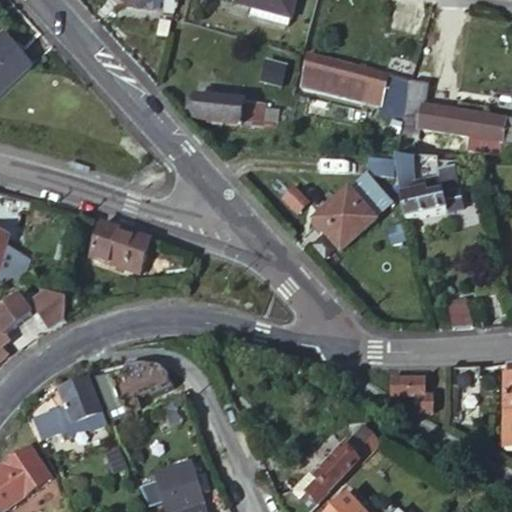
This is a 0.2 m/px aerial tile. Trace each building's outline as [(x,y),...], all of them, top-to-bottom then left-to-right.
[(124,0),(124,6),(151,10),(152,8),(152,0),(166,0),(166,5),(165,12),(176,13),(177,0),(124,0)] [(152,0),(152,8),(158,9),(159,4),(166,5),(166,0),(152,0)] [(296,0),(237,0),(236,4),(291,19),(296,0)] [(0,94),(32,67),(5,37),(0,40),(0,94)] [(408,81),(308,55),(302,80),(313,83),(315,77),(334,82),(331,94),(362,102),(364,89),(381,94),(378,110),(383,111),(378,130),(395,134),(408,81)] [(266,61),(262,83),(282,87),(286,65),(266,61)] [(410,83),(400,138),(419,141),(420,130),(470,137),(468,150),(503,156),(504,148),(511,149),(511,121),(423,108),(427,86),(410,83)] [(264,106),(195,100),(193,120),(263,126),(263,123),(277,124),(278,110),(264,109),(264,106)] [(403,159),(397,159),(395,175),(407,222),(447,213),(438,179),(415,184),(414,164),(404,163),(403,159)] [(394,163),(369,161),(368,178),(393,180),(394,163)] [(438,175),(438,179),(447,213),(465,210),(455,171),(438,175)] [(376,221),(349,191),(314,221),(341,251),(376,221)] [(118,230),(101,225),(90,258),(138,275),(151,240),(118,230)] [(8,238),(0,235),(0,280),(0,279),(32,289),(39,267),(33,261),(12,255),(13,252),(5,249),(8,238)] [(168,247),(164,262),(188,267),(192,252),(168,247)] [(35,306),(51,332),(65,324),(68,301),(51,296),(35,306)] [(0,365),(8,357),(1,351),(10,344),(6,339),(33,318),(21,302),(0,317),(0,365)] [(446,309),(452,331),(458,330),(465,330),(471,330),(465,304),(446,309)] [(479,370),(453,369),(452,422),(478,423),(479,389),(479,370)] [(102,396),(98,397),(104,412),(127,406),(123,391),(120,392),(115,374),(97,379),(102,396)] [(393,395),(401,395),(417,396),(417,409),(417,411),(433,411),(433,395),(424,395),(425,379),(393,378),(393,395)] [(60,411),(53,393),(40,403),(45,417),(33,422),(41,442),(66,433),(68,438),(88,432),(90,435),(108,428),(89,380),(58,392),(65,410),(60,411)] [(417,396),(401,395),(401,401),(417,409),(417,396)] [(319,509),(381,445),(364,429),(316,478),(319,481),(305,495),(318,508),(319,509)] [(32,451),(0,471),(0,511),(5,511),(52,481),(32,451)] [(198,482),(193,465),(154,475),(157,486),(141,493),(149,511),(163,505),(165,511),(206,511),(200,491),(207,489),(204,480),(198,482)] [(319,481),(316,478),(311,473),(293,491),(309,511),(313,511),(318,508),(305,495),(319,481)] [(309,511),(293,491),(279,499),(285,511),(309,511)] [(363,511),(347,496),(331,511),(363,511)]
